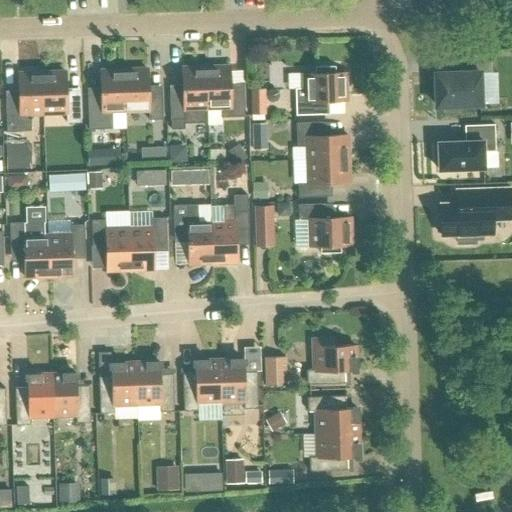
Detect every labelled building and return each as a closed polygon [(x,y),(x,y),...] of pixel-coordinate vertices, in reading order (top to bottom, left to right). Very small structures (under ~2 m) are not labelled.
[(435,74),(436,106),(480,105),(479,73),(491,73),(491,56),(459,57),(460,73),(435,74)] [(207,109),(220,108),(220,118),(245,117),(244,90),(230,91),(229,66),(206,67),(207,109)] [(295,89),(296,115),(322,115),(322,101),(346,100),(346,73),(335,74),(334,66),(314,67),(315,74),(304,75),(304,89),(295,89)] [(206,67),(182,68),(183,92),(169,93),(170,129),(184,128),(184,123),(206,122),(205,109),(207,109),(206,67)] [(124,70),(125,111),(148,111),(148,120),(163,119),(162,93),(148,94),(147,69),(124,70)] [(124,70),(100,71),(101,95),(87,96),(88,129),(112,128),(111,112),(125,111),(124,70)] [(42,72),(18,73),(19,98),(5,98),(6,131),(30,130),(30,115),(43,114),(42,72)] [(42,72),(43,114),(66,113),(67,123),(81,122),(80,96),(66,96),(65,72),(42,72)] [(252,90),(252,115),(265,115),(265,90),(252,90)] [(322,122),(296,123),(297,147),(306,147),(306,160),(348,159),(347,135),(323,136),(322,122)] [(437,143),(438,170),(484,168),(483,152),(495,152),(494,125),(464,126),(465,142),(437,143)] [(6,169),(32,168),(31,143),(5,143),(6,169)] [(88,166),(119,165),(119,148),(88,149),(88,166)] [(240,149),(229,157),(235,166),(246,158),(240,149)] [(324,183),(349,182),(348,159),(306,160),(307,183),(298,183),(298,198),(324,197),(324,183)] [(49,188),(81,187),(81,172),(48,174),(49,188)] [(7,177),(7,191),(27,190),(27,176),(7,177)] [(440,205),(441,235),(457,235),(457,244),(475,243),(475,234),(492,234),(492,220),(511,219),(511,189),(479,190),(471,190),(468,190),(458,191),(456,191),(456,204),(440,205)] [(223,221),(211,222),(212,263),(236,263),(235,238),(248,237),(247,195),(233,195),(233,205),(222,205),(223,221)] [(325,204),(298,205),(298,220),(308,220),(309,246),(320,246),(320,253),(340,253),(340,245),(351,245),(350,218),(325,219),(325,204)] [(197,205),(173,205),(174,240),(188,239),(188,264),(212,263),(211,222),(198,222),(197,205)] [(273,205),(253,205),(255,247),(274,246),(273,205)] [(153,245),(167,244),(166,218),(152,218),(152,228),(129,229),(130,270),(154,269),(153,245)] [(130,270),(129,229),(106,229),(105,220),(91,220),(92,247),(106,246),(107,271),(130,270)] [(23,223),(9,223),(10,254),(24,253),(25,278),(48,277),(47,235),(24,236),(23,223)] [(70,235),(47,235),(48,277),(72,276),(71,252),(85,251),(84,225),(70,225),(70,235)] [(344,383),(344,371),(355,371),(354,345),(334,346),(333,338),(312,339),(313,367),(313,370),(306,370),(307,385),(344,383)] [(267,358),(267,386),(288,386),(288,358),(267,358)] [(219,361),(220,403),(243,402),(243,409),(257,408),(256,371),(244,371),(244,360),(219,361)] [(198,410),(198,404),(220,403),(219,361),(194,362),(194,373),(182,373),(183,411),(198,410)] [(160,363),(135,364),(136,406),(159,405),(159,412),(173,411),(172,374),(160,374),(160,363)] [(111,376),(98,376),(100,414),(114,413),(114,406),(136,406),(135,364),(110,364),(111,376)] [(51,375),(53,417),(75,416),(75,423),(90,423),(89,385),(76,385),(76,374),(51,375)] [(51,375),(26,376),(27,387),(15,387),(16,425),(30,424),(30,418),(53,417),(51,375)] [(344,396),(307,397),(307,412),(314,411),(315,434),(357,432),(356,408),(345,408),(344,396)] [(346,458),(358,457),(357,432),(315,434),(316,456),(309,457),(309,471),(347,470),(346,458)] [(244,486),(244,462),(227,463),(228,486),(244,486)] [(177,468),(156,469),(157,493),(179,491),(177,468)] [(294,471),(270,472),(270,485),(294,484),(294,471)] [(79,484),(58,485),(59,504),(79,504),(79,484)]
